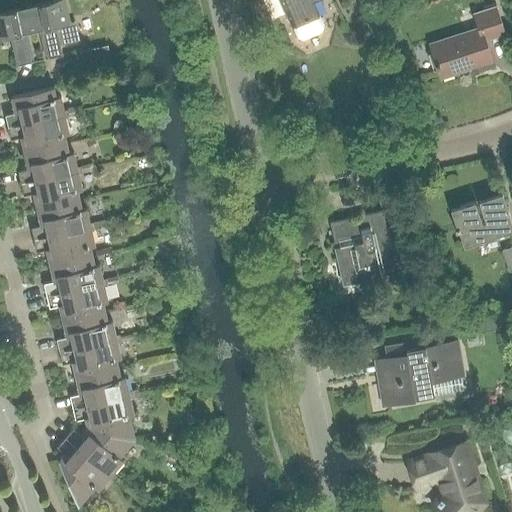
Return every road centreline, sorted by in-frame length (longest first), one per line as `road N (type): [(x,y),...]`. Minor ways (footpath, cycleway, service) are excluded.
road 1 (residential): [(336,511),(262,181)]
road 2 (residential): [(511,132),(262,181)]
road 3 (residential): [(48,424),(0,226)]
road 4 (residential): [(262,181),(218,0)]
